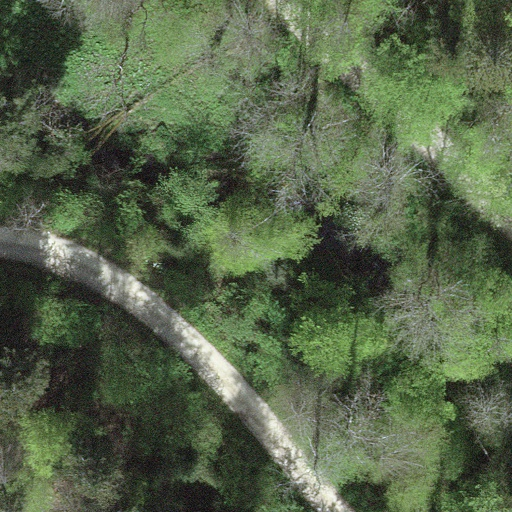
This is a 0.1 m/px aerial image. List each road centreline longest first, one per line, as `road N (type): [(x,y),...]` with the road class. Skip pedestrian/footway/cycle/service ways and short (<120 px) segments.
road 1 (track): [(0,235),(83,260),(135,292),(256,406),(336,511)]
road 2 (track): [(511,225),(284,0)]
